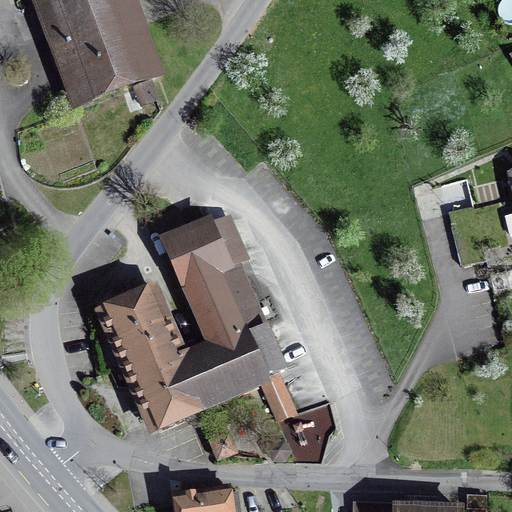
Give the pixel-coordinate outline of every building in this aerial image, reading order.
[(127,0),(23,0),(62,111),(156,80),(127,0)] [(474,209),(449,217),(464,269),(489,262),(474,209)] [(151,287),(90,314),(148,444),(289,389),(223,216),(153,240),(199,348),(178,355),(151,287)] [(229,434),(210,441),(218,460),(236,452),(229,434)] [(285,441),(274,443),(268,452),(273,461),(285,461),(289,453),(285,441)] [(241,511),(238,493),(176,502),(177,511),(241,511)]
